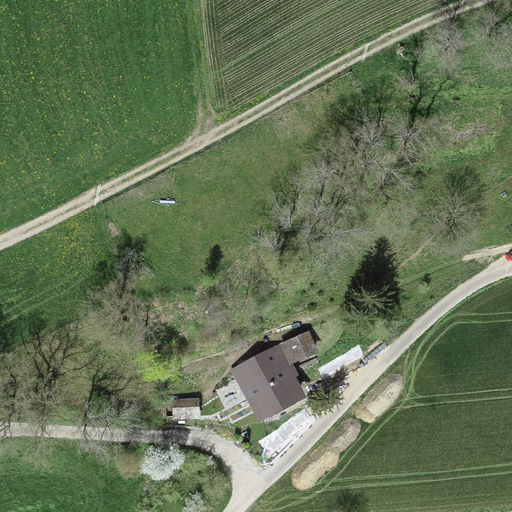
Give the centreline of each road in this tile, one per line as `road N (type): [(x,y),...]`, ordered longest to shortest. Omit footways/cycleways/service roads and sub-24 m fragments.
road 1 (track): [(0,241),(169,159),(420,16),(470,0)]
road 2 (track): [(233,510),(240,480),(219,446),(0,440)]
